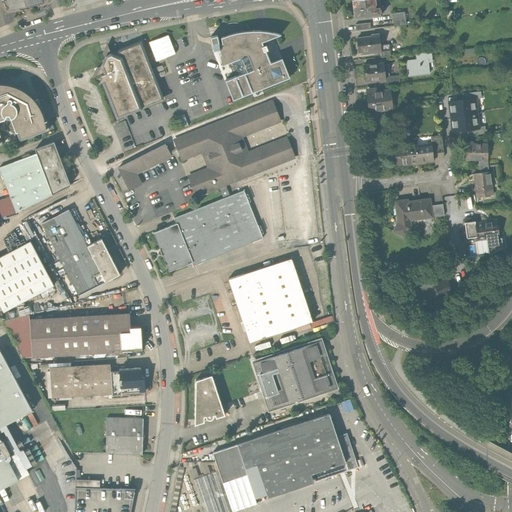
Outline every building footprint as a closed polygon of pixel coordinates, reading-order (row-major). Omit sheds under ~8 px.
[(3,0),(5,5),(11,10),(41,3),(42,0),(3,0)] [(352,0),(355,18),(381,15),(379,0),(352,0)] [(404,13),(393,14),(394,25),(405,24),(404,13)] [(217,36),(211,37),(213,51),(218,50),(222,66),(229,63),(235,77),(225,81),(233,100),(289,78),(281,59),(270,63),(267,56),(265,51),(267,50),(265,45),(263,46),(261,42),(273,38),(280,35),(273,33),(271,33),(253,31),(235,33),(218,39),(217,36)] [(371,37),(356,38),(358,53),(361,52),(361,55),(380,53),(379,46),(378,34),(371,35),(371,37)] [(168,36),(149,43),(156,62),(175,54),(168,36)] [(105,82),(118,115),(161,99),(139,45),(112,55),(112,56),(105,59),(102,66),(105,74),(100,76),(101,79),(99,84),(105,82)] [(388,45),(379,46),(380,53),(380,58),(389,57),(388,45)] [(406,61),(408,76),(431,73),(429,59),(434,59),(433,51),(417,53),(418,59),(406,61)] [(383,63),(362,65),(364,81),(385,79),(384,75),(388,74),(387,64),(383,65),(383,63)] [(384,75),(385,79),(385,84),(399,82),(399,76),(389,77),(388,74),(384,75)] [(0,145),(0,146),(0,145),(0,137),(0,136),(0,123),(11,120),(17,133),(19,133),(21,141),(50,131),(37,105),(28,95),(16,90),(3,86),(0,86),(0,145)] [(394,90),(369,93),(371,113),(385,111),(397,110),(394,90)] [(462,97),(463,100),(475,99),(475,100),(481,99),(480,92),(462,94),(462,97)] [(463,100),(449,102),(451,117),(476,114),(475,100),(475,99),(463,100)] [(278,122),(270,102),(176,140),(180,152),(184,159),(202,152),(206,160),(209,169),(190,176),(198,195),(292,158),(284,139),(247,154),(244,145),(240,136),(278,122)] [(385,111),(371,113),(372,120),(386,118),(385,111)] [(476,114),(451,117),(453,132),(467,130),(478,129),(478,128),(476,114)] [(184,115),(178,117),(183,128),(188,126),(184,115)] [(485,127),(478,128),(478,129),(467,130),(467,133),(468,136),(486,134),(485,127)] [(432,146),(433,154),(444,153),(441,135),(430,137),(432,146)] [(473,143),(465,142),(465,159),(478,160),(486,160),(487,160),(487,145),(473,144),(473,143)] [(417,143),(409,144),(411,164),(434,161),(433,154),(432,146),(418,148),(417,143)] [(37,155),(0,168),(0,172),(10,197),(0,200),(0,218),(16,214),(70,187),(54,144),(35,150),(37,155)] [(118,168),(129,190),(141,184),(136,174),(171,156),(165,144),(118,168)] [(400,151),(389,152),(391,166),(411,164),(409,144),(400,145),(400,151)] [(240,183),(293,163),(292,160),(218,187),(221,196),(242,189),(240,183)] [(479,173),(488,172),(486,160),(478,160),(479,173)] [(479,173),(474,174),(477,197),(492,195),(489,172),(488,172),(479,173)] [(244,191),(174,218),(176,224),(177,224),(192,263),(193,266),(252,243),(262,239),(244,191)] [(407,200),(394,201),(397,222),(392,231),(406,238),(410,228),(409,220),(431,217),(430,206),(429,199),(407,202),(407,200)] [(442,204),(430,206),(431,217),(444,216),(442,204)] [(105,282),(87,246),(68,210),(41,224),(79,296),(105,282)] [(475,221),(464,223),(467,243),(477,242),(477,239),(477,237),(486,236),(488,255),(503,248),(501,238),(499,238),(497,221),(475,224),(475,221)] [(176,224),(153,233),(168,272),(192,263),(177,224),(176,224)] [(101,239),(87,246),(105,282),(120,275),(101,239)] [(30,242),(0,257),(0,307),(3,313),(53,286),(30,242)] [(291,260),(229,281),(243,322),(250,342),(312,321),(291,260)] [(445,276),(434,280),(434,281),(439,297),(440,301),(452,297),(445,276)] [(439,297),(434,281),(418,286),(422,297),(424,302),(439,297)] [(129,313),(29,320),(32,358),(121,352),(120,333),(130,333),(130,328),(129,313)] [(29,315),(3,322),(22,358),(32,358),(29,320),(29,315)] [(140,327),(130,328),(130,333),(120,333),(121,352),(142,351),(140,327)] [(287,351),(254,362),(264,394),(269,410),(336,388),(320,340),(287,351)] [(0,511),(3,511),(0,506),(0,490),(18,480),(5,456),(9,454),(3,441),(0,442),(0,427),(5,425),(32,411),(0,351),(0,511)] [(141,378),(141,368),(119,370),(119,372),(110,372),(112,394),(112,396),(122,395),(122,393),(145,392),(144,378),(141,378)] [(110,370),(50,374),(51,398),(112,394),(110,372),(110,370)] [(211,375),(195,381),(194,425),(203,422),(204,417),(205,417),(205,418),(206,419),(206,420),(207,420),(208,420),(209,420),(210,420),(211,420),(212,419),(212,418),(213,418),(213,417),(213,416),(214,415),(215,418),(224,415),(211,375)] [(222,483),(231,511),(232,511),(253,505),(257,504),(255,498),(267,494),(268,498),(341,473),(353,469),(358,467),(346,432),(336,436),(329,414),(212,452),(222,482),(222,483)] [(143,419),(107,417),(105,453),(142,454),(143,419)] [(5,425),(0,427),(0,433),(2,433),(6,440),(3,441),(9,454),(5,456),(18,480),(28,475),(26,470),(32,467),(23,451),(19,453),(5,425)] [(93,488),(100,488),(100,480),(75,480),(75,488),(93,488)] [(75,488),(74,511),(130,511),(135,489),(100,488),(93,488),(75,488)]
